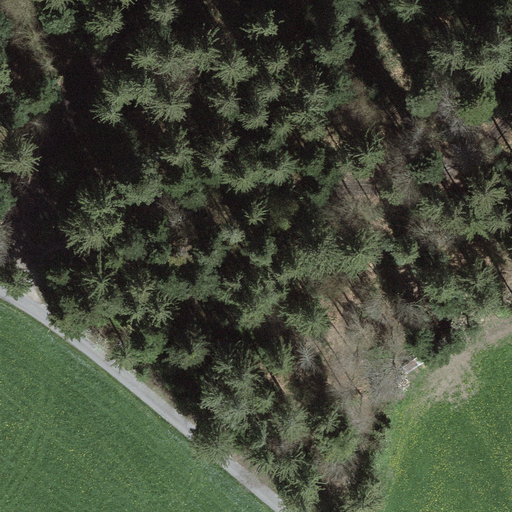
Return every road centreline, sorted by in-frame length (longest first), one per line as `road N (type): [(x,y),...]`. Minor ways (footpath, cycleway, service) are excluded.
road 1 (unclassified): [(0,288),(80,337),(289,511)]
road 2 (track): [(127,0),(0,249)]
